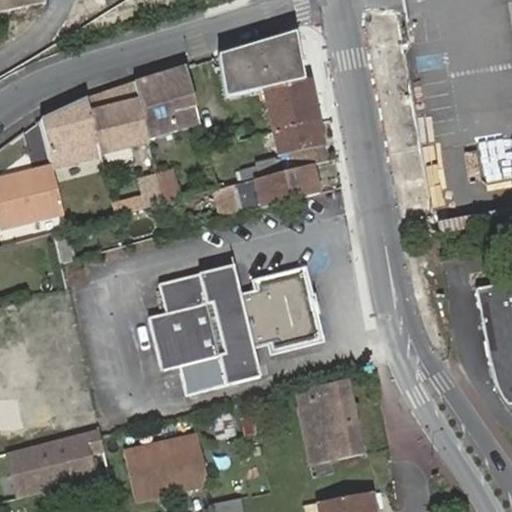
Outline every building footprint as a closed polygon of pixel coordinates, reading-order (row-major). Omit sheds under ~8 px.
[(0,0),(0,18),(44,9),(42,0),(0,0)] [(304,84),(296,35),(244,49),(219,58),(227,104),(264,94),(304,84)] [(186,71),(139,85),(150,143),(201,131),(186,71)] [(103,94),(85,102),(99,156),(151,144),(150,143),(139,83),(103,94)] [(317,126),(308,84),(304,84),(264,94),(274,137),(317,126)] [(85,102),(38,122),(50,168),(54,185),(103,173),(99,156),(85,102)] [(325,164),(317,126),(274,137),(278,155),(244,165),(249,185),(279,177),(311,168),(325,164)] [(483,187),(511,182),(511,145),(477,151),(483,187)] [(54,185),(50,168),(0,179),(0,232),(63,219),(54,185)] [(212,195),(219,223),(240,217),(287,204),(286,200),(317,192),(311,168),(279,177),(249,185),(216,193),(212,195)] [(137,189),(144,212),(163,207),(159,183),(137,189)] [(67,233),(52,237),(61,267),(75,264),(67,233)] [(233,268),(159,288),(167,318),(150,323),(163,373),(180,368),(189,398),(262,378),(254,348),(272,343),(273,347),(315,336),(309,314),(317,312),(313,298),(305,300),(300,278),(258,289),(259,293),(241,298),(233,268)] [(511,279),(473,286),(472,286),(473,287),(485,356),(492,375),(496,386),(502,397),(506,404),(511,403),(511,279)] [(0,365),(12,426),(77,413),(69,373),(50,377),(46,356),(0,365)] [(363,457),(349,387),(297,399),(311,468),(363,457)] [(231,413),(211,418),(215,441),(235,437),(231,413)] [(97,434),(5,457),(16,501),(97,482),(93,465),(88,466),(85,457),(101,453),(97,434)] [(200,441),(129,456),(138,505),(211,489),(200,441)] [(372,511),(370,495),(316,505),(317,511),(372,511)] [(208,508),(208,511),(237,511),(236,502),(208,508)]
